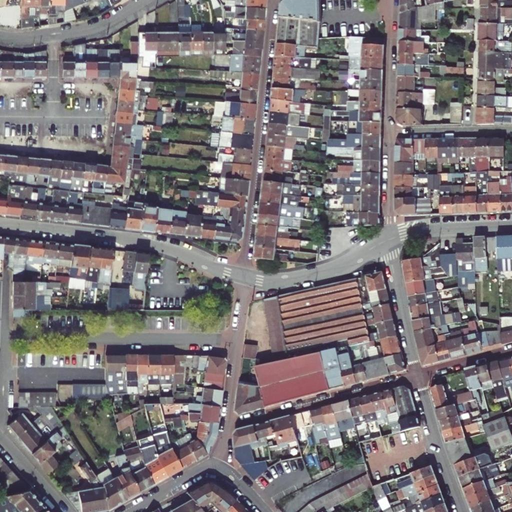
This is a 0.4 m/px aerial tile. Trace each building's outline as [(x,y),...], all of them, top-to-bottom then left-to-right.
[(39,17),(39,0),(21,0),(21,29),(33,27),(33,17),(39,17)] [(39,0),(39,17),(39,19),(48,18),(49,0),(39,0)] [(49,0),(48,18),(48,25),(56,23),(56,17),(58,13),(63,12),(64,0),(49,0)] [(64,0),(63,12),(63,22),(64,22),(73,20),(69,9),(89,0),(64,0)] [(219,0),(212,0),(214,2),(215,9),(222,8),(221,2),(219,0)] [(284,8),(283,21),(323,25),(321,0),(316,0),(290,2),(287,2),(286,4),(285,6),(284,8)] [(400,0),(400,13),(425,7),(423,0),(400,0)] [(500,8),(505,8),(505,1),(498,1),(498,0),(481,0),(481,7),(500,8)] [(400,13),(400,29),(416,30),(416,19),(438,20),(438,7),(446,8),(446,2),(430,6),(425,7),(400,13)] [(240,18),(268,19),(268,7),(238,6),(238,12),(228,11),(228,17),(240,18)] [(511,7),(505,8),(500,8),(481,7),(481,23),(498,24),(499,14),(502,14),(502,16),(508,16),(508,19),(511,18),(511,7)] [(214,13),(205,13),(205,25),(214,25),(214,13)] [(242,28),(267,30),(268,19),(240,18),(239,28),(242,28)] [(438,23),(438,20),(416,19),(416,30),(423,30),(423,22),(438,23)] [(307,48),(320,49),(321,39),(323,25),(283,21),(280,46),(307,48)] [(498,24),(481,23),(480,40),(503,41),(504,33),(498,33),(498,24)] [(238,40),(266,41),(267,30),(242,28),(239,31),(238,40)] [(400,42),(421,42),(431,43),(432,37),(423,36),(423,30),(416,30),(400,29),(400,42)] [(160,54),(160,32),(149,32),(149,54),(160,54)] [(160,32),(160,54),(171,54),(171,32),(160,32)] [(171,54),(183,54),(183,32),(171,32),(171,54)] [(194,54),(194,32),(183,32),(183,54),(194,54)] [(205,54),(205,32),(194,32),(194,54),(205,54)] [(216,50),(216,33),(205,32),(205,54),(216,54),(215,50),(216,50)] [(228,33),(216,33),(216,50),(215,50),(216,54),(226,54),(228,54),(228,46),(228,40),(228,33)] [(366,46),(366,59),(387,59),(388,40),(379,39),(356,39),(356,46),(366,46)] [(238,47),(265,48),(266,41),(238,40),(238,47)] [(480,40),(480,51),(500,52),(511,52),(511,40),(503,41),(480,40)] [(141,58),(142,43),(134,42),(134,57),(141,58)] [(400,42),(399,53),(421,54),(421,42),(400,42)] [(279,58),(306,60),(307,48),(280,46),(279,58)] [(245,54),(264,56),(265,48),(238,47),(238,54),(245,54)] [(16,51),(4,49),(4,77),(15,77),(16,51)] [(89,49),(89,57),(101,57),(101,50),(101,49),(89,49)] [(49,50),(38,52),(38,77),(49,78),(49,50)] [(26,52),(16,51),(15,77),(26,77),(26,52)] [(480,51),(479,68),(497,69),(511,68),(511,52),(500,52),(480,51)] [(38,77),(38,52),(34,53),(26,52),(26,77),(38,77)] [(399,53),(399,64),(415,65),(429,66),(429,54),(421,54),(399,53)] [(263,73),(264,56),(245,54),(238,54),(235,54),(228,54),(226,54),(225,71),(263,73)] [(78,57),(66,57),(66,77),(77,78),(78,57)] [(77,78),(89,78),(89,57),(83,57),(78,57),(77,78)] [(89,57),(89,78),(100,78),(101,57),(89,57)] [(101,57),(100,78),(112,78),(112,57),(101,57)] [(112,78),(121,78),(121,75),(123,75),(124,57),(112,57),(112,78)] [(121,75),(121,78),(124,78),(141,78),(141,58),(134,57),(124,57),(123,75),(121,75)] [(279,58),(278,70),(316,72),(317,60),(306,60),(279,58)] [(353,58),(353,71),(387,72),(387,59),(366,59),(353,58)] [(399,64),(399,76),(415,77),(430,77),(430,71),(416,70),(415,65),(399,64)] [(464,67),(446,66),(446,75),(446,78),(464,79),(464,67)] [(511,68),(497,69),(479,68),(479,79),(496,79),(503,79),(503,74),(511,73),(511,68)] [(261,88),(263,73),(225,71),(215,70),(214,77),(245,79),(244,87),(261,88)] [(277,81),(304,81),(317,81),(317,72),(316,72),(278,70),(277,81)] [(365,76),(365,82),(386,82),(387,72),(353,71),(352,81),(358,81),(358,76),(365,76)] [(399,76),(398,93),(415,93),(415,77),(399,76)] [(141,78),(124,78),(123,89),(144,91),(145,79),(145,78),(141,78)] [(495,96),(496,79),(479,79),(478,95),(495,96)] [(304,86),(304,81),(277,81),(276,91),(309,92),(314,92),(314,86),(304,86)] [(365,84),(364,91),(386,92),(386,82),(365,82),(358,81),(352,81),(352,91),(358,91),(358,86),(360,86),(360,84),(365,84)] [(231,101),(260,104),(261,88),(244,87),(232,86),(231,101)] [(144,91),(123,89),(122,100),(142,102),(143,93),(144,91)] [(309,92),(276,91),(275,101),(297,104),(298,97),(309,98),(309,92)] [(386,92),(364,91),(358,91),(352,91),(352,93),(351,102),(357,102),(357,96),(364,96),(364,103),(386,103),(386,92)] [(404,125),(423,125),(424,93),(415,93),(398,93),(398,119),(404,125)] [(495,96),(478,95),(478,106),(495,107),(504,107),(505,96),(495,96)] [(142,102),(122,100),(120,111),(141,114),(141,107),(142,102)] [(258,119),(260,104),(231,101),(229,116),(258,119)] [(297,104),(275,101),(274,113),(292,115),(307,116),(308,105),(297,104)] [(453,101),(452,121),(463,121),(464,101),(453,101)] [(360,102),(360,112),(385,113),(386,103),(364,103),(360,102)] [(477,124),(511,123),(511,117),(495,116),(495,107),(478,106),(477,124)] [(145,122),(150,122),(150,119),(148,119),(149,108),(146,108),(141,107),(141,114),(140,121),(145,122)] [(141,114),(120,111),(119,122),(140,124),(140,121),(141,114)] [(385,113),(360,112),(334,112),(334,121),(342,122),(343,116),(356,117),(356,122),(365,122),(385,123),(385,113)] [(292,115),(274,113),(273,125),(291,126),(292,115)] [(225,130),(240,132),(257,134),(258,119),(229,116),(226,116),(225,130)] [(296,126),(306,127),(307,122),(312,122),(312,117),(297,116),(296,126)] [(351,122),(342,122),(334,121),(333,130),(351,130),(351,122)] [(140,124),(119,122),(118,133),(133,135),(138,135),(140,124)] [(385,123),(365,122),(364,125),(367,125),(366,135),(384,135),(385,123)] [(296,127),(291,126),(273,125),(272,136),(289,138),(312,140),(313,128),(306,127),(296,126),(296,127)] [(323,141),(331,142),(332,137),(333,130),(325,129),(323,141)] [(235,133),(219,132),(219,138),(224,139),(223,141),(234,142),(235,133)] [(257,134),(240,132),(238,147),(255,149),(257,134)] [(118,133),(117,144),(132,146),(133,135),(118,133)] [(366,135),(358,135),(358,149),(384,149),(384,135),(366,135)] [(289,138),(272,136),(271,148),(288,150),(289,138)] [(478,138),(458,139),(459,157),(474,157),(474,163),(478,164),(478,138)] [(478,138),(478,164),(478,166),(478,172),(487,171),(490,171),(490,154),(505,154),(504,138),(478,138)] [(414,140),(413,154),(426,153),(426,139),(414,140)] [(426,158),(438,157),(438,139),(426,139),(426,153),(426,158)] [(459,157),(458,139),(438,139),(438,157),(438,162),(459,162),(459,157)] [(396,144),(396,162),(413,163),(413,154),(414,140),(399,140),(396,144)] [(117,144),(116,156),(136,158),(137,151),(137,146),(132,146),(117,144)] [(222,160),(226,161),(254,164),(255,149),(238,147),(237,154),(222,152),(222,160)] [(287,161),(288,150),(271,148),(270,159),(287,161)] [(384,149),(358,149),(337,148),(330,148),(330,153),(330,157),(358,157),(358,162),(384,162),(384,149)] [(9,155),(0,154),(0,175),(2,176),(3,171),(7,171),(9,155)] [(19,172),(20,157),(9,155),(7,171),(14,172),(19,172)] [(136,158),(116,156),(114,167),(129,168),(135,169),(136,158)] [(30,173),(31,158),(20,157),(19,172),(30,173)] [(41,174),(43,159),(31,158),(30,173),(28,186),(36,186),(40,187),(40,182),(36,182),(37,174),(41,174)] [(53,176),(54,160),(43,159),(41,174),(40,182),(40,187),(43,187),(45,188),(47,175),(53,176)] [(270,159),(269,171),(286,173),(287,161),(270,159)] [(65,161),(54,160),(53,176),(51,188),(57,189),(62,189),(65,161)] [(74,191),(77,163),(65,161),(62,189),(73,191),(74,191)] [(230,177),(252,179),(254,164),(226,161),(224,176),(230,177)] [(384,174),(384,162),(358,162),(358,167),(342,167),(342,174),(384,174)] [(417,180),(417,176),(413,175),(413,163),(396,162),(396,186),(412,187),(416,187),(416,184),(412,184),(412,180),(417,180)] [(88,164),(77,163),(74,191),(81,191),(85,192),(88,164)] [(294,174),(296,174),(305,175),(309,175),(311,164),(295,163),(294,174)] [(97,189),(99,165),(88,164),(85,192),(92,193),(92,188),(97,189)] [(110,166),(99,165),(97,189),(96,193),(106,194),(107,189),(101,188),(102,181),(108,182),(110,166)] [(114,167),(110,166),(108,182),(107,189),(106,194),(115,195),(117,183),(128,184),(129,168),(114,167)] [(269,171),(267,183),(285,185),(286,173),(269,171)] [(476,195),(477,212),(489,212),(488,185),(487,171),(478,172),(476,172),(476,178),(482,178),(482,194),(476,195)] [(304,187),(305,175),(296,174),(295,186),(304,187)] [(358,186),(384,186),(384,174),(342,174),(338,174),(338,186),(358,186)] [(428,178),(428,186),(439,185),(439,174),(429,174),(429,178),(428,178)] [(235,193),(250,195),(252,179),(230,177),(228,194),(235,195),(235,193)] [(266,194),(301,198),(302,192),(294,191),(294,186),(285,185),(267,183),(266,194)] [(23,185),(13,184),(11,199),(10,214),(24,215),(26,200),(19,200),(20,190),(23,191),(23,185)] [(489,212),(501,211),(500,186),(500,184),(488,185),(489,212)] [(452,186),(453,213),(465,213),(464,185),(452,186)] [(464,185),(465,213),(477,212),(476,195),(476,185),(464,185)] [(511,211),(511,185),(500,186),(501,211),(511,211)] [(26,200),(24,215),(39,217),(41,202),(34,201),(36,186),(28,186),(27,186),(26,200)] [(358,186),(358,197),(383,197),(384,186),(358,186)] [(396,186),(396,198),(412,198),(412,187),(396,186)] [(440,214),(453,213),(452,186),(439,186),(440,214)] [(43,187),(41,202),(39,217),(54,219),(55,204),(47,203),(48,196),(56,197),(57,189),(51,188),(45,188),(43,187)] [(428,187),(425,187),(425,191),(420,191),(420,198),(428,198),(428,187)] [(62,189),(57,189),(56,197),(55,204),(54,219),(69,221),(71,206),(63,205),(65,195),(72,196),(73,191),(62,189)] [(85,222),(86,207),(79,206),(81,191),(74,191),(73,191),(72,196),(71,206),(69,221),(85,222)] [(216,205),(218,205),(222,205),(225,206),(249,208),(250,195),(235,193),(235,195),(228,194),(217,192),(216,205)] [(303,198),(301,198),(266,194),(265,205),(301,209),(303,198)] [(118,196),(117,205),(124,206),(125,199),(127,200),(127,197),(118,196)] [(10,214),(11,199),(0,197),(0,202),(3,203),(2,213),(10,214)] [(358,213),(383,213),(383,197),(358,197),(358,213)] [(400,215),(431,214),(431,209),(421,209),(421,204),(432,203),(432,198),(428,198),(420,198),(412,198),(396,198),(395,211),(400,215)] [(144,229),(147,205),(147,202),(138,201),(138,208),(130,207),(130,212),(128,227),(144,229)] [(161,207),(147,205),(144,229),(158,231),(161,207)] [(222,205),(221,212),(233,214),(233,211),(225,210),(225,206),(222,205)] [(263,216),(301,220),(303,220),(304,209),(301,209),(265,205),(263,216)] [(233,214),(232,220),(247,222),(249,208),(225,206),(225,210),(233,211),(233,214)] [(86,207),(85,222),(100,224),(102,209),(86,207)] [(158,231),(173,233),(176,209),(161,207),(158,231)] [(115,226),(117,211),(102,209),(100,224),(115,226)] [(176,209),(173,233),(189,234),(191,214),(191,210),(176,209)] [(130,212),(117,211),(115,226),(128,227),(130,212)] [(350,213),(340,213),(340,225),(350,225),(350,213)] [(350,225),(350,228),(384,226),(383,213),(358,213),(350,213),(350,225)] [(203,236),(205,221),(206,216),(191,214),(189,234),(203,236)] [(218,238),(233,239),(235,225),(232,224),(230,224),(226,216),(221,216),(220,223),(218,238)] [(263,216),(262,226),(289,230),(289,225),(301,226),(301,220),(263,216)] [(232,220),(232,224),(235,225),(233,239),(241,240),(245,237),(247,222),(232,220)] [(220,223),(205,221),(203,236),(218,238),(220,223)] [(261,237),(300,242),(301,231),(289,230),(262,226),(261,237)] [(500,249),(500,263),(504,263),(504,258),(511,258),(511,236),(499,237),(500,249)] [(261,237),(259,250),(279,252),(280,246),(299,248),(300,242),(261,237)] [(476,243),(477,273),(483,272),(482,265),(490,265),(489,257),(488,250),(488,237),(476,237),(476,243)] [(499,237),(488,237),(488,250),(500,249),(499,237)] [(29,240),(11,238),(9,253),(8,269),(14,270),(12,282),(24,282),(26,268),(29,240)] [(44,242),(29,240),(26,268),(32,269),(33,266),(41,267),(41,265),(44,242)] [(59,244),(44,242),(41,265),(57,266),(59,244)] [(447,243),(442,244),(443,254),(443,265),(450,275),(460,290),(459,263),(459,260),(448,260),(447,243)] [(477,282),(477,273),(476,243),(465,243),(465,255),(459,255),(459,260),(459,263),(470,263),(471,282),(477,282)] [(74,245),(59,244),(57,266),(72,268),(74,245)] [(89,247),(74,245),(72,268),(71,276),(87,278),(89,247)] [(99,279),(102,249),(89,247),(87,278),(99,279)] [(114,250),(102,249),(99,279),(99,282),(99,283),(111,284),(114,250)] [(259,250),(258,260),(291,263),(291,258),(279,257),(279,252),(259,250)] [(148,253),(128,251),(125,273),(133,274),(139,274),(138,286),(145,287),(148,253)] [(291,258),(291,263),(298,264),(299,253),(292,253),(291,258)] [(404,261),(406,271),(435,266),(437,266),(436,260),(433,261),(432,256),(404,261)] [(408,282),(425,279),(433,278),(432,273),(436,273),(435,266),(406,271),(408,282)] [(361,278),(364,295),(390,288),(387,274),(386,273),(385,272),(385,273),(361,278)] [(361,278),(283,296),(284,305),(285,311),(286,317),(286,323),(286,324),(287,331),(288,337),(288,339),(289,343),(289,344),(331,335),(334,350),(339,349),(351,347),(362,344),(373,342),(370,327),(369,320),(366,304),(364,295),(361,278)] [(428,292),(425,279),(408,282),(410,295),(428,292)] [(12,282),(12,295),(35,296),(35,292),(45,293),(45,288),(49,288),(54,288),(54,282),(24,282),(12,282)] [(390,288),(364,295),(366,304),(375,302),(377,308),(394,304),(390,288)] [(428,292),(410,295),(412,306),(435,302),(435,299),(450,296),(449,291),(453,290),(453,288),(428,292)] [(129,292),(111,291),(109,310),(128,310),(129,292)] [(35,296),(12,295),(12,309),(15,309),(15,316),(32,316),(32,310),(47,310),(47,296),(35,296)] [(269,299),(270,306),(284,305),(283,296),(269,299)] [(435,302),(412,306),(415,319),(432,316),(431,311),(443,308),(442,301),(435,302)] [(394,304),(377,308),(379,318),(369,320),(370,327),(376,325),(381,324),(398,320),(394,304)] [(270,306),(271,313),(285,311),(284,305),(270,306)] [(271,313),(272,319),(286,317),(285,311),(271,313)] [(415,319),(417,331),(434,327),(436,326),(444,325),(461,321),(460,317),(453,319),(446,317),(437,319),(436,315),(432,316),(415,319)] [(272,319),(273,326),(280,325),(280,324),(286,323),(286,317),(272,319)] [(384,339),(401,335),(398,320),(381,324),(384,339)] [(473,328),(463,331),(465,337),(469,354),(492,348),(488,331),(487,331),(480,333),(477,320),(471,322),(473,328)] [(440,333),(446,332),(444,325),(436,326),(437,330),(439,330),(440,333)] [(417,331),(421,348),(438,344),(434,327),(417,331)] [(488,331),(492,348),(504,344),(504,334),(504,329),(488,331)] [(384,339),(388,355),(405,351),(401,335),(384,339)] [(465,337),(448,341),(453,358),(469,354),(465,337)] [(442,361),(453,358),(448,341),(448,339),(442,340),(438,344),(442,361)] [(374,344),(373,342),(362,344),(363,347),(364,351),(375,349),(374,348),(378,347),(377,343),(374,344)] [(276,346),(277,352),(290,350),(289,344),(289,343),(280,345),(276,346)] [(442,361),(438,344),(421,348),(424,364),(426,365),(442,361)] [(339,349),(349,386),(361,383),(356,366),(352,350),(351,347),(339,349)] [(334,350),(311,355),(322,393),(349,386),(339,349),(334,350)] [(290,350),(277,352),(277,356),(283,357),(284,361),(291,360),(290,350)] [(406,353),(389,357),(393,374),(409,370),(409,369),(406,353)] [(278,362),(290,402),(322,393),(311,355),(291,360),(284,361),(278,362)] [(114,372),(114,356),(106,356),(107,385),(107,387),(109,395),(115,394),(114,372)] [(125,378),(125,356),(114,356),(114,372),(115,394),(127,393),(125,378)] [(136,372),(136,356),(125,356),(125,378),(127,393),(138,392),(136,372)] [(148,372),(148,356),(136,356),(136,372),(148,372)] [(160,374),(160,356),(148,356),(148,372),(148,381),(160,381),(160,374)] [(173,356),(160,356),(160,374),(167,374),(167,380),(173,380),(173,356)] [(224,358),(207,356),(173,356),(173,380),(187,380),(188,372),(206,373),(224,375),(226,361),(224,358)] [(389,357),(367,363),(371,380),(393,374),(389,357)] [(511,358),(502,361),(507,379),(509,387),(511,385),(511,358)] [(495,382),(507,379),(502,361),(491,364),(495,382)] [(269,407),(290,402),(278,362),(258,367),(264,387),(269,407)] [(367,363),(356,366),(361,383),(371,380),(367,363)] [(491,364),(480,367),(486,388),(486,391),(497,388),(496,387),(495,382),(491,364)] [(486,388),(480,367),(469,370),(475,392),(477,400),(480,400),(481,403),(484,402),(482,393),(481,393),(480,390),(486,388)] [(203,390),(222,392),(224,375),(206,373),(203,390)] [(440,410),(477,400),(475,392),(450,398),(446,383),(433,387),(440,410)] [(244,414),(269,407),(264,387),(243,384),(239,411),(244,414)] [(107,385),(72,385),(72,400),(110,400),(109,395),(107,387),(107,385)] [(503,385),(496,387),(497,388),(499,396),(506,395),(503,385)] [(395,389),(404,420),(421,416),(414,390),(407,386),(395,389)] [(392,416),(394,423),(404,420),(395,389),(385,392),(392,416)] [(222,392),(203,390),(201,405),(220,407),(222,392)] [(392,416),(385,392),(374,395),(381,419),(392,416)] [(374,395),(363,398),(370,421),(381,419),(374,395)] [(363,398),(352,401),(358,423),(359,425),(370,421),(363,398)] [(440,410),(443,421),(470,414),(468,408),(481,404),(481,403),(480,400),(477,400),(440,410)] [(336,405),(342,428),(358,423),(352,401),(336,405)] [(160,404),(159,404),(162,415),(165,423),(172,421),(174,404),(172,404),(160,404)] [(188,420),(199,421),(218,423),(220,407),(201,405),(189,404),(188,420)] [(327,422),(330,435),(331,437),(344,434),(342,428),(336,405),(326,408),(330,421),(327,422)] [(51,406),(34,407),(43,417),(53,409),(51,406)] [(326,408),(314,412),(317,425),(316,429),(318,440),(325,438),(325,436),(330,435),(327,422),(330,421),(326,408)] [(32,454),(64,427),(53,409),(43,417),(32,426),(23,432),(20,428),(14,433),(32,454)] [(128,410),(116,415),(117,422),(129,416),(128,410)] [(505,410),(493,414),(493,416),(495,422),(507,416),(505,410)] [(294,417),(301,440),(301,442),(310,440),(306,427),(317,425),(314,412),(294,417)] [(22,414),(8,426),(14,433),(20,428),(23,432),(32,426),(22,414)] [(470,414),(443,421),(446,432),(486,422),(484,417),(481,417),(482,419),(474,421),(472,414),(470,414)] [(129,416),(117,422),(115,423),(117,431),(131,424),(129,416)] [(421,416),(404,420),(394,423),(395,426),(397,434),(419,428),(423,427),(421,416)] [(450,443),(463,477),(483,470),(498,465),(511,459),(511,427),(507,416),(495,422),(487,426),(488,427),(489,433),(497,451),(500,459),(498,460),(497,459),(495,460),(492,453),(476,459),(469,438),(450,443)] [(487,416),(484,417),(486,422),(487,426),(495,422),(493,416),(488,419),(487,416)] [(293,442),(301,440),(294,417),(275,422),(278,435),(280,435),(282,448),(290,446),(293,442)] [(172,421),(165,423),(168,432),(168,434),(170,433),(170,431),(182,428),(180,420),(172,421)] [(199,421),(197,432),(216,435),(218,423),(199,421)] [(275,422),(258,426),(262,439),(269,437),(278,435),(275,422)] [(486,422),(446,432),(450,443),(469,438),(467,433),(488,427),(487,426),(486,422)] [(262,439),(258,426),(241,430),(237,436),(238,458),(258,480),(271,469),(284,461),(274,463),(272,446),(269,437),(262,439)] [(375,440),(386,437),(384,428),(383,426),(376,428),(377,434),(374,435),(375,440)] [(395,426),(384,428),(386,437),(397,434),(395,426)] [(59,441),(68,434),(64,427),(32,454),(47,474),(59,465),(54,458),(53,459),(50,456),(62,446),(59,441)] [(153,444),(156,455),(156,456),(168,476),(182,469),(174,453),(171,443),(168,434),(168,432),(152,436),(154,444),(153,444)] [(197,432),(196,438),(207,454),(208,454),(216,436),(216,435),(197,432)] [(184,435),(187,444),(196,460),(207,454),(196,438),(191,442),(189,434),(184,435)] [(136,440),(138,447),(143,464),(154,484),(168,476),(156,456),(156,455),(153,444),(154,444),(152,436),(136,440)] [(171,443),(174,453),(182,469),(196,460),(187,444),(179,449),(176,442),(171,443)] [(143,464),(138,447),(125,451),(125,447),(123,448),(124,454),(128,471),(140,492),(154,484),(143,464)] [(115,476),(115,479),(125,500),(140,492),(128,471),(124,454),(116,456),(120,470),(121,469),(122,473),(119,473),(115,476)] [(9,468),(0,457),(0,474),(1,475),(9,468)] [(93,472),(86,463),(80,467),(90,482),(92,489),(64,494),(77,511),(94,511),(108,509),(102,486),(93,472)] [(102,486),(108,509),(125,500),(115,479),(106,464),(93,472),(102,486)] [(427,467),(396,479),(400,488),(403,487),(435,474),(431,465),(427,467)] [(483,470),(488,482),(496,478),(502,476),(498,465),(483,470)] [(1,475),(17,493),(30,491),(9,468),(1,475)] [(463,477),(467,489),(488,482),(483,470),(463,477)] [(304,509),(300,511),(326,511),(334,508),(375,487),(370,474),(304,509)] [(411,495),(438,484),(435,474),(403,487),(407,497),(411,495)] [(467,489),(471,499),(499,488),(501,487),(500,484),(498,485),(496,478),(488,482),(467,489)] [(195,496),(204,507),(213,500),(217,504),(231,489),(217,480),(210,479),(190,490),(195,496)] [(388,482),(383,484),(387,493),(392,491),(388,482)] [(387,493),(383,484),(375,486),(381,500),(388,496),(387,493)] [(394,511),(406,507),(442,493),(438,484),(411,495),(413,499),(403,503),(393,508),(393,509),(394,511)] [(471,499),(474,508),(495,500),(493,496),(501,493),(499,488),(471,499)] [(234,492),(231,489),(217,504),(224,511),(238,496),(234,492)] [(30,491),(17,493),(9,495),(5,496),(19,511),(34,511),(35,511),(44,507),(30,491)] [(407,511),(423,506),(425,511),(445,502),(442,493),(406,507),(407,511)] [(150,511),(208,511),(204,507),(195,496),(166,511),(164,511),(161,506),(150,511)] [(224,511),(223,511),(250,511),(252,510),(238,496),(224,511)] [(391,503),(388,496),(381,500),(385,511),(387,511),(393,509),(393,508),(391,503)] [(401,499),(391,503),(393,508),(403,503),(401,499)] [(474,508),(475,511),(492,511),(502,508),(499,499),(495,500),(474,508)] [(448,511),(445,502),(425,511),(421,511),(448,511)]
